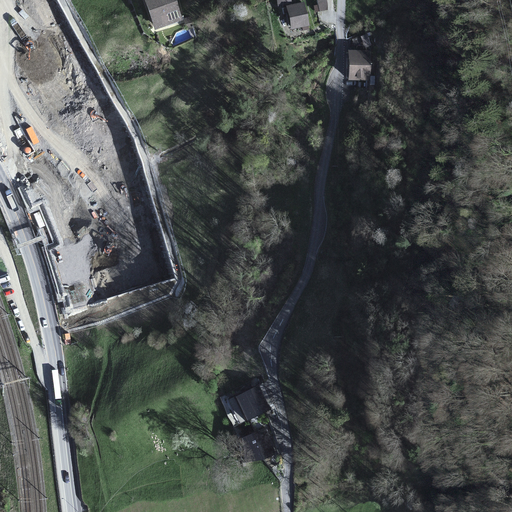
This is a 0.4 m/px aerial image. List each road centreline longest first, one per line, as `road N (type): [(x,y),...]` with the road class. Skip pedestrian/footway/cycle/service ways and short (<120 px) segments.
road 1 (unclassified): [(341,0),(339,91),(311,260),(270,346),(285,428),(288,511)]
road 2 (primary): [(0,175),(44,290),(74,511)]
